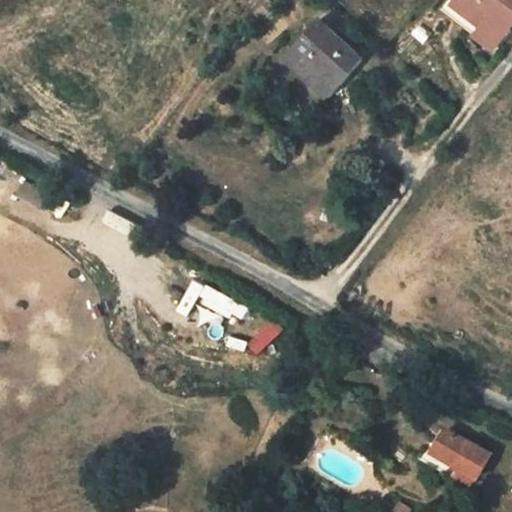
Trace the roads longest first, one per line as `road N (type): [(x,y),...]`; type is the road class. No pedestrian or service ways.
road 1 (unclassified): [(511,405),(0,133)]
road 2 (unknown): [(312,301),(373,243),(481,85)]
